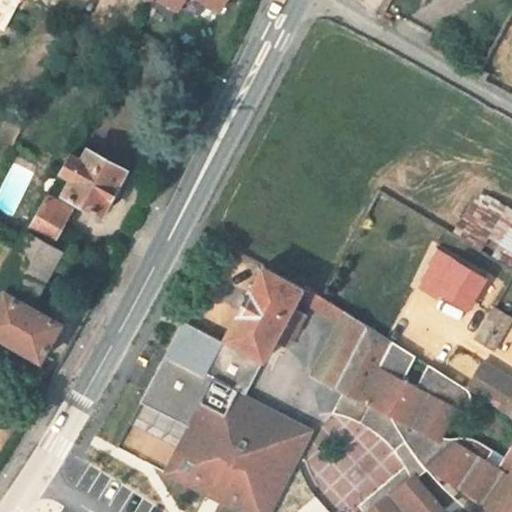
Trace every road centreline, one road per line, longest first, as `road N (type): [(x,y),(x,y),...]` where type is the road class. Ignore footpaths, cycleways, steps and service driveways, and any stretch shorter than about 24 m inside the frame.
road 1 (secondary): [(293,0),(14,511)]
road 2 (residential): [(511,107),(317,0)]
